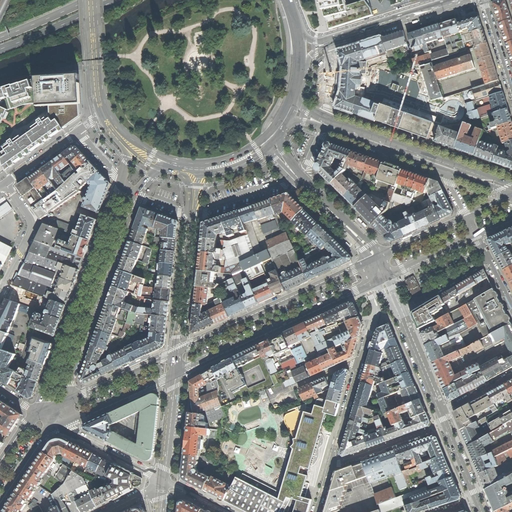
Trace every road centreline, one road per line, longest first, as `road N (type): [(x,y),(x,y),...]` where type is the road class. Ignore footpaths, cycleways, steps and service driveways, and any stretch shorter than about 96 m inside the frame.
road 1 (secondary): [(121,179),(34,413)]
road 2 (residential): [(359,360),(328,468),(444,426)]
road 3 (secondary): [(61,403),(138,193)]
road 4 (tertiary): [(376,258),(177,349)]
road 5 (tertiary): [(175,373),(366,285)]
road 6 (residential): [(439,412),(382,277)]
road 7 (residential): [(190,211),(177,349)]
road 8 (tertiary): [(52,423),(175,373)]
road 9 (residential): [(451,3),(328,42)]
road 10 (tertiary): [(177,349),(61,403)]
road 11 (unclassified): [(0,294),(32,225),(5,183)]
road 12 (residential): [(52,423),(164,480)]
road 13 (trunk): [(0,49),(115,0)]
road 14 (primary): [(447,166),(334,125)]
